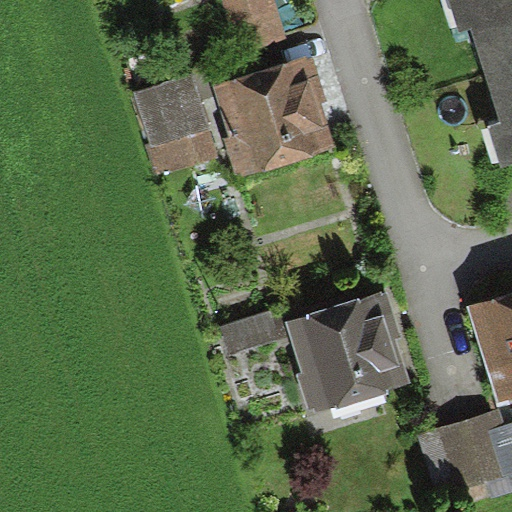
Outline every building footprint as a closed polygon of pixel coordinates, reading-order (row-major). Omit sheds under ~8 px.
[(262,0),(244,0),(221,8),(237,56),(276,43),(262,0)] [(511,0),(438,0),(494,168),(511,162),(511,0)] [(300,68),(207,95),(231,179),(324,153),(300,68)] [(193,71),(135,89),(158,161),(215,143),(193,71)] [(511,303),(466,317),(492,408),(511,401),(511,303)] [(266,316),(217,331),(224,357),(274,342),(266,316)] [(368,318),(279,341),(302,427),(390,404),(368,318)] [(438,500),(511,478),(511,435),(507,419),(422,444),(438,500)]
